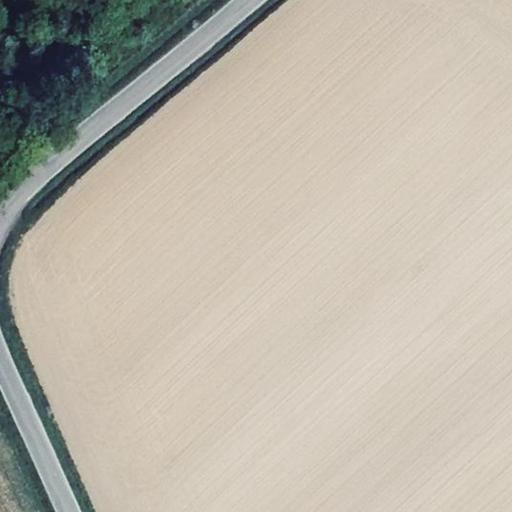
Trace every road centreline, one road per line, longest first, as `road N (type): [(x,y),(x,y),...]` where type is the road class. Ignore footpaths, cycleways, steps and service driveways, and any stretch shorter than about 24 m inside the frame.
road 1 (tertiary): [(0,219),(29,182),(249,0)]
road 2 (tertiary): [(70,511),(0,353)]
